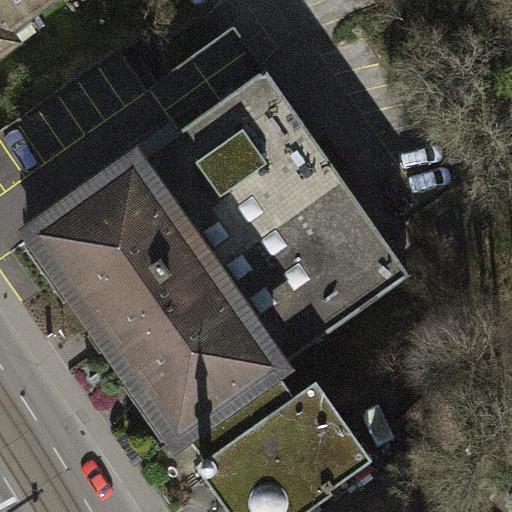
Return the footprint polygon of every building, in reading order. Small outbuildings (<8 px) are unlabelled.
[(0,0),(0,52),(13,44),(3,30),(45,0),(0,0)] [(192,58),(223,102),(266,72),(235,28),(192,58)] [(134,164),(278,369),(410,277),(266,72),(223,102),(134,164)] [(178,439),(187,433),(276,371),(278,369),(134,164),(34,234),(178,439)] [(295,399),(276,371),(187,433),(207,460),(198,467),(207,480),(218,472),(232,493),(221,500),(229,511),(307,511),(333,494),(331,491),(372,462),(317,384),(295,399)] [(435,395),(398,430),(433,467),(470,432),(435,395)]
